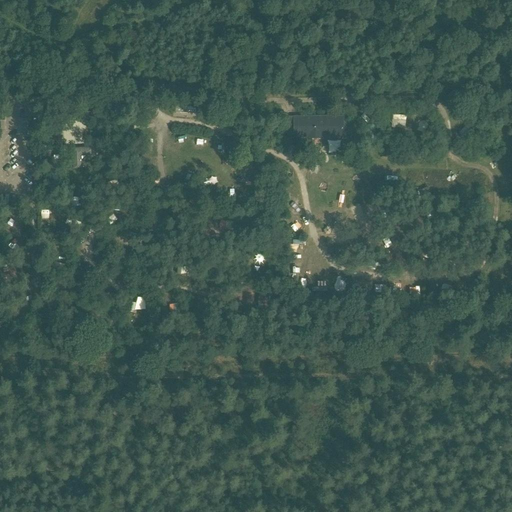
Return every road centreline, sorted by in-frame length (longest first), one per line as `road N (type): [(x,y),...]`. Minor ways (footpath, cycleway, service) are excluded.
road 1 (track): [(511,377),(0,384)]
road 2 (track): [(136,382),(113,511)]
